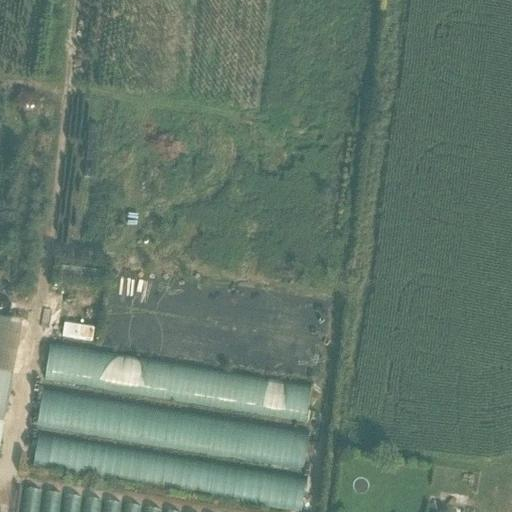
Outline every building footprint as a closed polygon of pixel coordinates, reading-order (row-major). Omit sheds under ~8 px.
[(57,284),(101,290),(103,273),(59,267),(57,284)] [(62,339),(92,342),(93,329),(63,326),(62,339)] [(311,387),(48,353),(43,386),(306,420),(311,387)] [(0,444),(12,377),(0,375),(0,444)] [(39,398),(35,432),(303,468),(308,434),(39,398)] [(301,508),(305,479),(35,442),(31,471),(301,508)] [(23,491),(20,511),(38,511),(40,494),(23,491)] [(43,494),(40,511),(58,511),(60,497),(43,494)] [(63,497),(60,511),(78,511),(80,500),(63,497)] [(83,501),(81,511),(98,511),(100,503),(83,501)]
